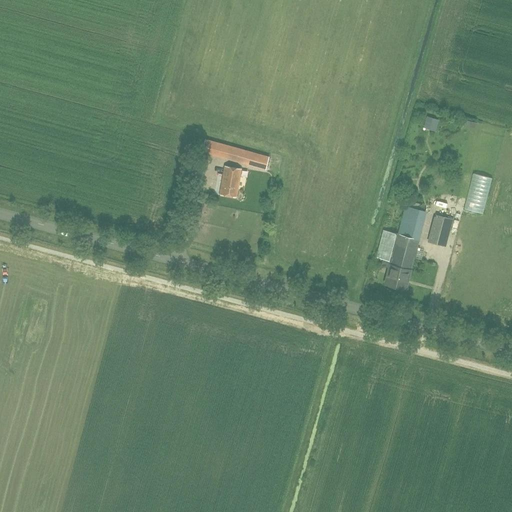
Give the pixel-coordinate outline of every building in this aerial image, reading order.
[(436,128),(439,120),(426,116),(424,124),(436,128)] [(204,140),(201,151),(265,167),(268,157),(204,140)] [(220,194),(236,196),(240,168),(225,166),(220,194)] [(406,206),(398,233),(383,230),(376,258),(382,259),(381,266),(389,268),(385,284),(405,290),(419,239),(418,239),(425,212),(406,206)] [(445,246),(451,223),(434,218),(428,242),(445,246)]
